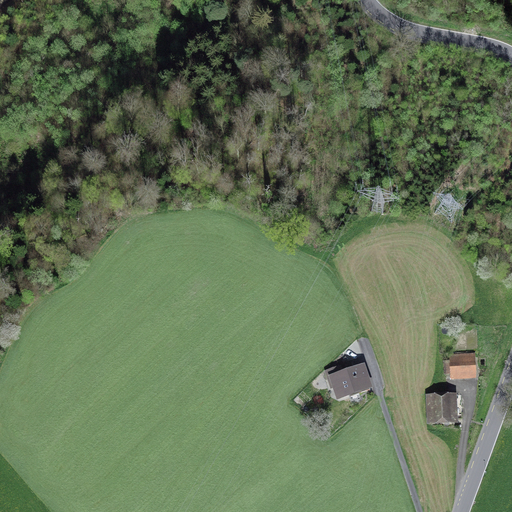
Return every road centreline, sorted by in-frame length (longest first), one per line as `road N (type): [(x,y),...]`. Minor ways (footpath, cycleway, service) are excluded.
road 1 (tertiary): [(511,56),(400,27),(366,0)]
road 2 (tertiary): [(461,511),(511,368)]
